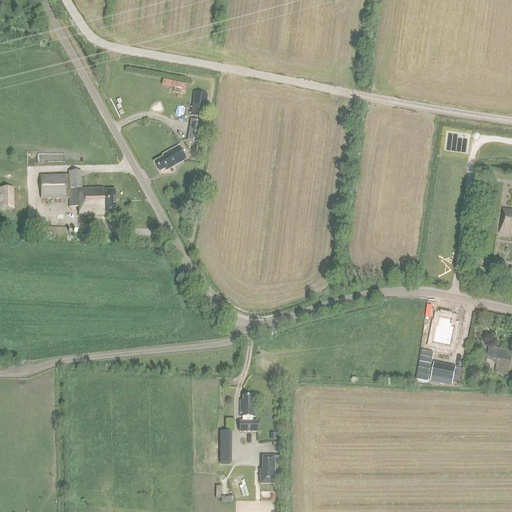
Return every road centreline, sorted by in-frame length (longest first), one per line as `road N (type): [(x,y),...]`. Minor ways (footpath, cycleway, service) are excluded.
road 1 (unclassified): [(511,310),(405,291),(265,324),(231,318),(195,279),(43,0)]
road 2 (track): [(246,323),(235,341),(0,370)]
